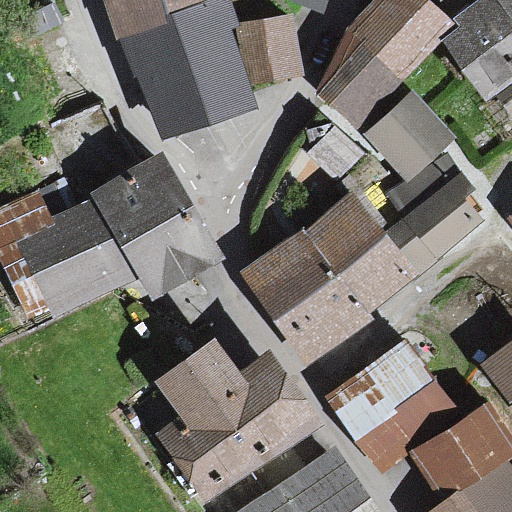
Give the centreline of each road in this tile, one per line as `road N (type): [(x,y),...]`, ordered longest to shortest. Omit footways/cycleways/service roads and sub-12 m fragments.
road 1 (residential): [(383,511),(237,305),(228,287),(220,186)]
road 2 (residential): [(220,186),(137,124),(85,0)]
road 3 (residential): [(220,186),(305,75),(335,0)]
